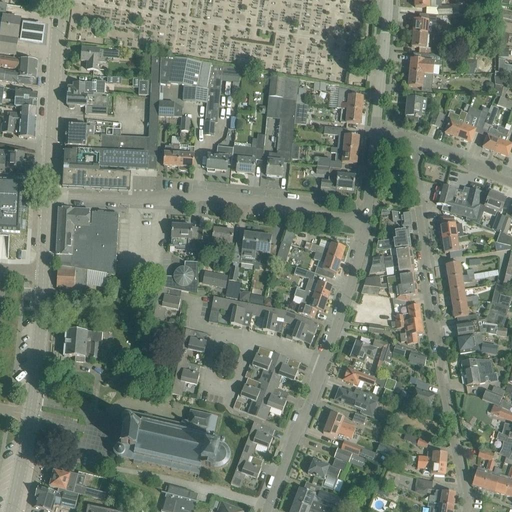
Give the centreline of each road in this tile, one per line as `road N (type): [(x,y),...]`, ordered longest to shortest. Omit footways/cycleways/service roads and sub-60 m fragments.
road 1 (residential): [(465,511),(405,140)]
road 2 (residential): [(48,197),(160,201),(201,194),(365,221)]
road 3 (tertiary): [(48,197),(60,0)]
road 4 (residential): [(266,511),(323,362)]
road 5 (residential): [(323,362),(365,221)]
road 6 (tertiary): [(30,416),(44,271)]
road 7 (residential): [(217,332),(206,383),(234,390),(252,340)]
road 8 (residential): [(375,132),(385,0)]
